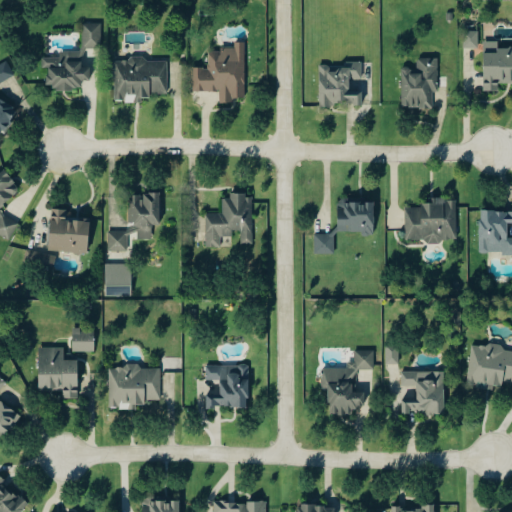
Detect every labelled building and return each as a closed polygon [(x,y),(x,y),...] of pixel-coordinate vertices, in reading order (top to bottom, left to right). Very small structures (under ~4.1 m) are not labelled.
[(83,51),(61,51),(62,57),(43,57),(44,72),(48,72),(48,85),(55,85),(55,90),(82,90),(82,80),(91,80),(91,67),(84,67),(83,48),(102,48),(102,23),(82,23),(83,51)] [(465,31),(466,48),(480,47),(480,30),(465,31)] [(511,83),(511,46),(510,47),(510,41),(485,41),(485,90),(500,91),(500,83),(511,83)] [(246,98),(246,42),(235,42),(236,47),(221,47),(221,51),(209,51),(210,67),(194,67),(195,91),(221,91),(221,103),(234,103),(234,98),(246,98)] [(440,58),(416,58),(416,67),(403,67),(403,107),(434,107),(434,91),(440,91),(440,58)] [(115,102),(144,102),(144,95),(169,95),(169,59),(115,59),(115,102)] [(0,131),(2,132),(7,130),(19,108),(0,98),(0,85),(2,82),(16,76),(9,61),(0,65),(0,131)] [(321,65),(320,104),(363,105),(363,84),(351,84),(352,77),(363,77),(363,61),(346,61),(346,66),(321,65)] [(0,208),(22,190),(5,169),(0,173),(0,208)] [(109,232),(109,251),(129,250),(128,238),(153,237),(153,225),(162,225),(161,193),(143,193),(143,195),(129,195),(130,224),(135,224),(135,231),(109,232)] [(207,213),(207,247),(222,247),(222,235),(242,234),(242,244),(254,244),(253,194),(231,194),(231,198),(223,198),(224,213),(207,213)] [(457,198),(433,199),(433,203),(423,203),(423,207),(406,208),(407,242),(458,240),(457,198)] [(339,202),(339,232),(363,232),(363,236),(376,235),(376,202),(339,202)] [(90,221),(67,220),(68,209),(52,208),(50,251),(89,253),(90,221)] [(0,215),(0,234),(12,241),(21,222),(1,213),(0,215)] [(315,233),(316,254),(336,254),(336,234),(339,234),(339,233),(315,233)] [(55,269),(58,256),(29,249),(26,262),(55,269)] [(132,263),(106,264),(107,296),(133,296),(132,263)] [(96,352),(96,330),(74,330),(74,352),(96,352)] [(468,385),(503,389),(504,381),(511,382),(511,351),(504,350),(504,347),(473,343),(468,385)] [(387,364),(400,364),(400,345),(388,345),(387,364)] [(80,360),(65,360),(65,348),(40,347),(40,391),(64,391),(64,399),(79,399),(80,360)] [(330,415),(356,414),(356,406),(366,405),(366,392),(357,392),(357,370),(376,369),(375,351),(356,351),(356,363),(349,363),(349,368),(323,368),(323,388),(330,388),(330,415)] [(207,365),(208,380),(221,380),(221,389),(208,389),(208,408),(249,407),(249,365),(207,365)] [(162,369),(141,368),(141,366),(111,366),(110,409),(138,409),(138,405),(146,405),(146,400),(162,400),(162,369)] [(446,414),(445,371),(403,372),(403,386),(418,385),(418,395),(403,395),(404,412),(426,411),(426,414),(446,414)] [(0,433),(6,438),(22,415),(0,400),(0,393),(8,382),(0,376),(0,433)] [(0,511),(21,511),(30,504),(22,496),(20,496),(0,476),(0,511)] [(267,511),(268,502),(215,502),(214,511),(267,511)]
